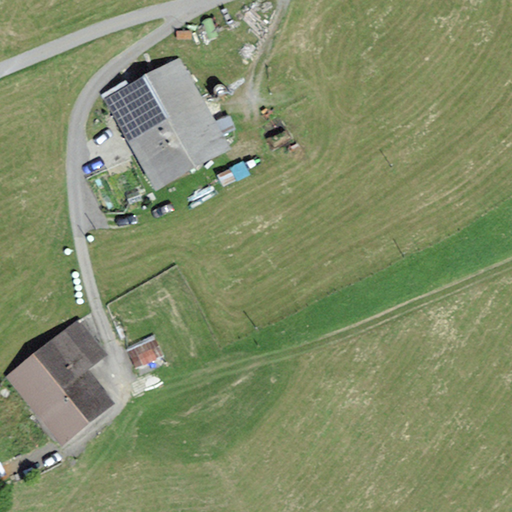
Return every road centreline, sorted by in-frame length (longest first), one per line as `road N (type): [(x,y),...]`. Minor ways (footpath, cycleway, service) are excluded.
road 1 (track): [(511,265),(380,323),(281,350)]
road 2 (unclassified): [(202,0),(0,68)]
